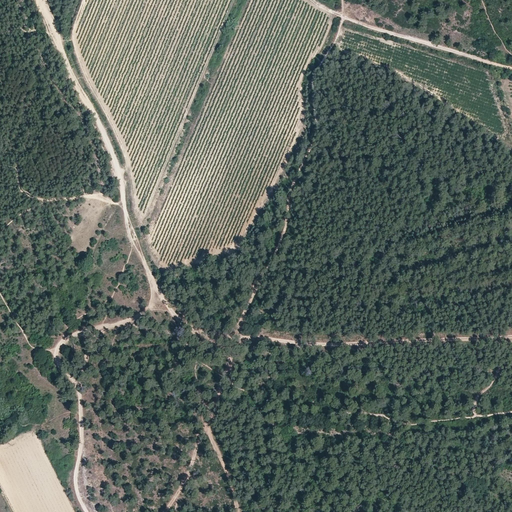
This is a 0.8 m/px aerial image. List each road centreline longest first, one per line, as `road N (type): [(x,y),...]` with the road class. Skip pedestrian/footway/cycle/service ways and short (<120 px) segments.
road 1 (track): [(234,335),(277,247),(316,132),(312,76),(333,46),(342,0)]
road 2 (track): [(130,320),(152,301),(154,285),(109,146),(39,0)]
road 3 (track): [(234,335),(310,344),(511,337)]
road 4 (track): [(86,511),(75,479),(80,396),(55,350),(72,334),(130,320)]
road 5 (track): [(308,0),(511,68)]
road 6 (track): [(186,324),(183,342),(195,356),(202,411),(238,511)]
road 7 (track): [(83,0),(75,46),(127,161),(118,173)]
